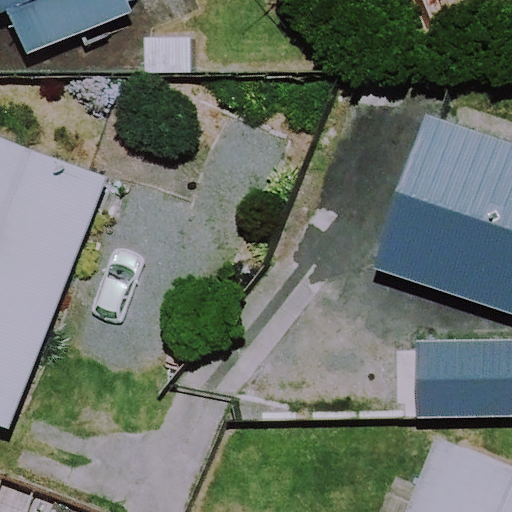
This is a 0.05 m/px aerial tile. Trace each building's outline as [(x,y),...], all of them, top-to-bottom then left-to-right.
[(0,0),(0,6),(8,3),(30,56),(143,10),(138,0),(0,0)] [(511,7),(511,0),(402,0),(424,47),(511,7)] [(511,150),(422,123),(376,270),(511,312),(511,150)] [(110,178),(0,137),(0,423),(16,430),(110,178)] [(511,511),(511,474),(442,447),(416,511),(511,511)]
